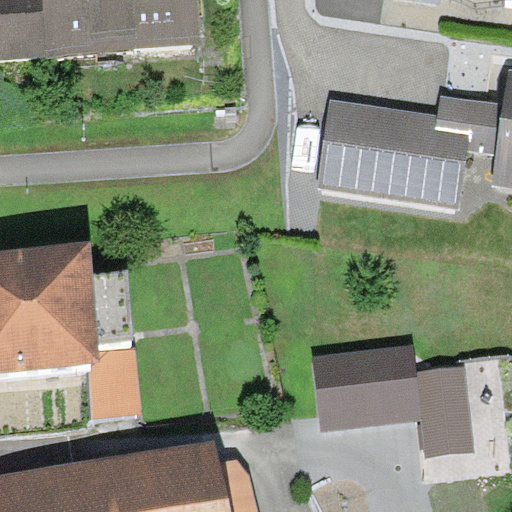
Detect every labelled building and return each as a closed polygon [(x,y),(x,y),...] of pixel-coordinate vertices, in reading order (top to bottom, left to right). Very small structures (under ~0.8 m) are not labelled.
[(193,0),(0,0),(0,62),(197,50),(193,0)] [(440,118),(333,103),(321,186),(459,206),(467,150),(499,155),(495,185),(511,187),(511,76),(511,77),(507,106),(443,97),(440,118)] [(93,247),(0,256),(0,381),(86,373),(90,417),(137,412),(123,278),(96,281),(93,247)] [(412,350),(315,360),(324,434),(420,423),(414,374),(412,350)] [(465,368),(414,374),(420,423),(423,458),(475,452),(465,368)] [(219,437),(0,477),(0,511),(258,511),(251,479),(235,464),(224,466),(219,437)]
